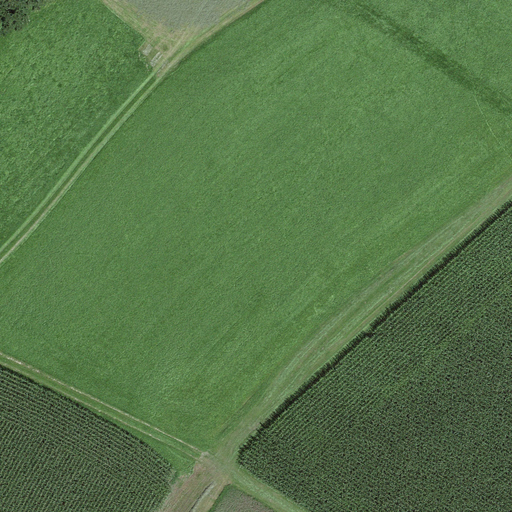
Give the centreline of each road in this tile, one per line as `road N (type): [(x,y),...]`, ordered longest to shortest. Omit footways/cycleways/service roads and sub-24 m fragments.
road 1 (track): [(263,0),(202,39),(0,262)]
road 2 (track): [(216,466),(0,358)]
road 3 (track): [(489,97),(341,0)]
